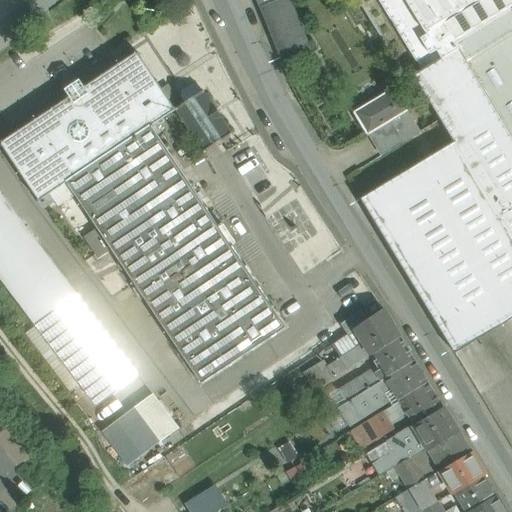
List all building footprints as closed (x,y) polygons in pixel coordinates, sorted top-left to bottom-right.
[(255,0),(280,60),(309,48),(289,0),(255,0)] [(511,0),(378,0),(421,71),(457,49),(458,48),(454,42),(511,6),(511,0)] [(511,6),(454,42),(458,48),(457,49),(511,138),(511,6)] [(511,138),(457,49),(421,71),(407,79),(408,81),(414,77),(454,142),(360,199),(412,284),(454,354),(511,319),(511,138)] [(80,80),(65,90),(70,98),(1,144),(39,201),(66,183),(151,126),(175,110),(137,54),(85,88),(80,80)] [(213,108),(203,92),(202,93),(197,86),(192,85),(182,92),(181,98),(185,104),(176,110),(204,153),(231,135),(220,118),(221,117),(214,107),(213,108)] [(381,156),(420,133),(395,90),(356,113),(381,156)] [(286,328),(151,126),(66,183),(201,384),(286,328)] [(121,353),(0,192),(0,278),(80,385),(121,353)] [(361,311),(341,324),(348,335),(355,330),(355,329),(367,321),(361,311)] [(367,321),(355,329),(355,330),(364,345),(355,350),(362,362),(371,356),(400,338),(383,311),(367,321)] [(400,338),(371,356),(380,370),(376,373),(374,369),(340,391),(347,403),(385,379),(414,361),(400,338)] [(355,350),(312,378),(319,389),(362,362),(355,350)] [(414,361),(385,379),(398,400),(427,383),(414,361)] [(427,383),(398,400),(399,402),(407,416),(413,426),(443,408),(428,383),(427,383)] [(152,395),(102,432),(128,467),(161,442),(150,426),(167,414),(152,395)] [(372,395),(351,407),(362,425),(383,413),(372,395)] [(399,402),(383,413),(391,427),(407,416),(399,402)] [(443,408),(413,426),(427,449),(457,431),(443,408)] [(383,413),(362,425),(370,438),(373,443),(393,430),(391,427),(383,413)] [(167,414),(150,426),(161,442),(178,429),(167,414)] [(362,425),(352,431),(360,444),(370,438),(362,425)] [(427,449),(413,426),(397,436),(399,440),(411,458),(427,449)] [(457,431),(427,449),(441,471),(470,453),(457,431)] [(399,440),(384,449),(389,456),(396,467),(411,458),(399,440)] [(384,449),(378,453),(382,460),(389,456),(384,449)] [(427,449),(411,458),(425,481),(441,471),(427,449)] [(441,471),(425,481),(430,490),(447,480),(454,492),(483,475),(470,453),(441,471)] [(382,460),(371,467),(377,478),(387,472),(396,467),(389,456),(382,460)] [(425,481),(411,458),(396,467),(400,474),(410,490),(425,481)] [(396,467),(387,472),(391,479),(400,474),(396,467)] [(483,475),(454,492),(465,511),(469,511),(496,496),(483,475)] [(425,481),(410,490),(418,505),(423,511),(437,503),(430,490),(425,481)] [(210,482),(179,502),(185,511),(208,511),(223,502),(210,482)] [(410,490),(398,497),(406,511),(407,511),(418,505),(410,490)] [(505,511),(496,496),(469,511),(505,511)] [(442,511),(437,503),(423,511),(422,511),(442,511)]
